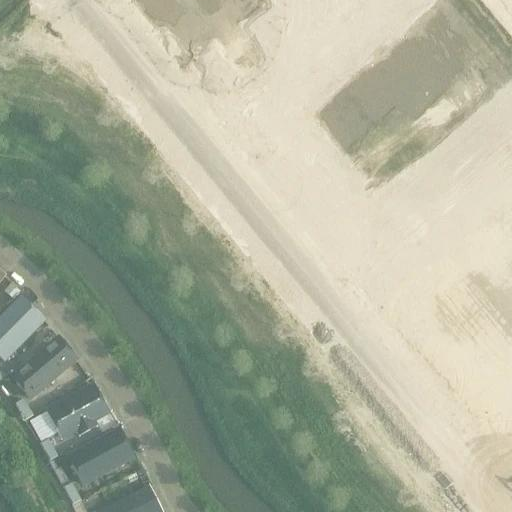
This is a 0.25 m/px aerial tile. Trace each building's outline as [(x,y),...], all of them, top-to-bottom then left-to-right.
[(166,0),(205,46),(217,33),(260,89),(323,33),(292,0),(166,0)] [(450,4),(316,115),(377,189),(511,78),(450,4)] [(12,286),(5,293),(14,301),(21,293),(12,286)] [(51,319),(27,293),(0,317),(0,359),(4,363),(51,319)] [(76,362),(56,339),(6,380),(25,404),(76,362)] [(23,402),(15,407),(26,422),(33,417),(23,402)] [(83,434),(76,420),(66,425),(74,439),(83,434)] [(135,461),(121,432),(69,458),(83,487),(135,461)] [(49,441),(41,446),(50,463),(58,458),(49,441)] [(72,485),(64,490),(73,506),(81,502),(72,485)] [(164,511),(150,485),(98,511),(164,511)]
